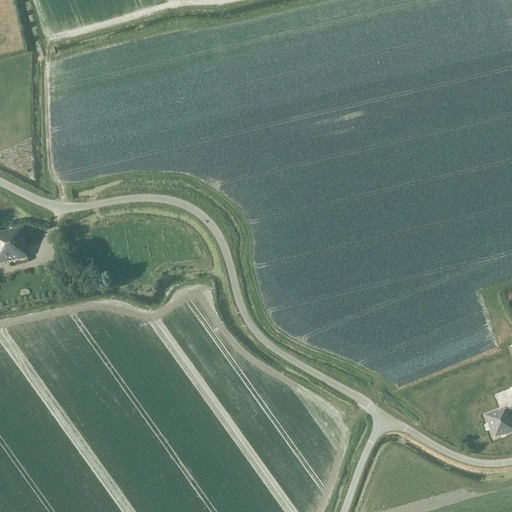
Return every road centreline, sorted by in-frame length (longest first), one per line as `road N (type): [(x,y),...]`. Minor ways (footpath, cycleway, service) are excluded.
road 1 (unclassified): [(382,417),(260,338),(242,314),(223,247),(187,207),(145,198),(55,206),(0,182)]
road 2 (unclassified): [(511,461),(458,458),(382,417)]
